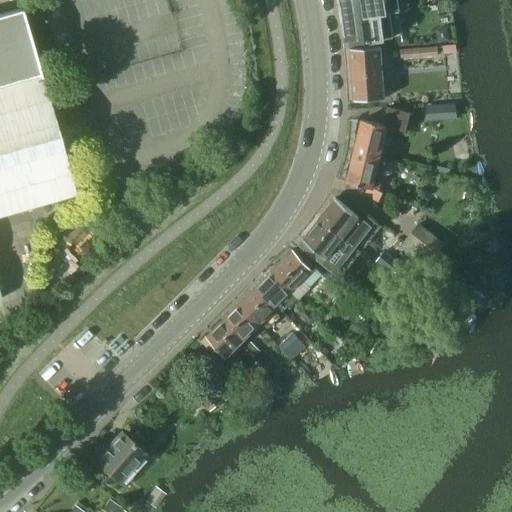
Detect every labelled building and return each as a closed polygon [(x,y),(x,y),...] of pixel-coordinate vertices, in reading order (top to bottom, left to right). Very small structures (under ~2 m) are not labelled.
[(351,18),(364,17),(399,11),(397,0),(342,0),(346,18),(351,18)] [(0,213),(73,192),(21,9),(0,14),(0,213)] [(382,39),(393,37),(402,35),(399,11),(364,17),(351,18),(346,18),(350,44),(382,39)] [(447,28),(435,30),(438,44),(449,42),(447,28)] [(350,49),(354,101),(384,99),(380,47),(350,49)] [(400,50),(401,59),(438,56),(437,47),(400,50)] [(434,105),(426,106),(426,120),(435,120),(434,105)] [(362,121),(354,152),(379,158),(386,127),(405,132),(410,113),(396,110),(386,107),(386,110),(382,125),(362,121)] [(379,158),(354,152),(347,183),(367,187),(364,195),(378,202),(382,193),(372,188),(379,158)] [(335,198),(318,219),(356,248),(372,227),(335,198)] [(303,240),(299,244),(336,273),(356,248),(318,219),(303,240)] [(418,223),(403,243),(431,264),(445,244),(418,223)] [(292,250),(270,271),(290,292),(292,291),(298,298),(310,286),(331,308),(343,296),(314,268),(312,271),(292,250)] [(400,263),(384,251),(375,263),(391,275),(400,263)] [(457,267),(443,256),(435,267),(449,278),(457,267)] [(270,271),(256,285),(266,296),(265,297),(275,307),(290,292),(270,271)] [(256,285),(238,303),(258,324),(275,307),(265,297),(266,296),(256,285)] [(238,303),(223,319),(243,339),(244,337),(244,338),(258,324),(238,303)] [(297,312),(310,325),(317,318),(304,305),(297,312)] [(243,339),(223,319),(206,335),(201,341),(213,353),(219,348),(226,356),(243,339)] [(286,341),(279,347),(292,360),(299,353),(286,341)] [(254,358),(260,352),(251,343),(244,349),(254,358)] [(195,366),(196,367),(205,376),(218,364),(208,354),(207,354),(195,366)] [(211,384),(210,385),(223,400),(224,402),(225,401),(236,391),(222,374),(211,384)] [(210,412),(211,411),(223,400),(210,385),(208,383),(196,394),(195,395),(210,412)] [(100,456),(95,461),(102,468),(117,482),(121,485),(133,471),(129,468),(143,453),(130,441),(121,433),(120,434),(110,444),(106,449),(104,448),(98,454),(100,456)]
